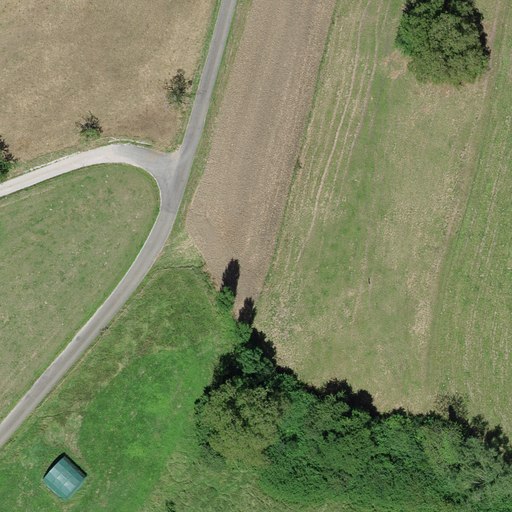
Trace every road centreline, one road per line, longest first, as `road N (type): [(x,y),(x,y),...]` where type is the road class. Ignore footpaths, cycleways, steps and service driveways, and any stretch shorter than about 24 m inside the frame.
road 1 (unclassified): [(0,431),(134,275),(158,233),(222,0)]
road 2 (track): [(181,170),(132,156),(93,160),(0,190)]
road 3 (track): [(132,156),(87,200),(0,259)]
